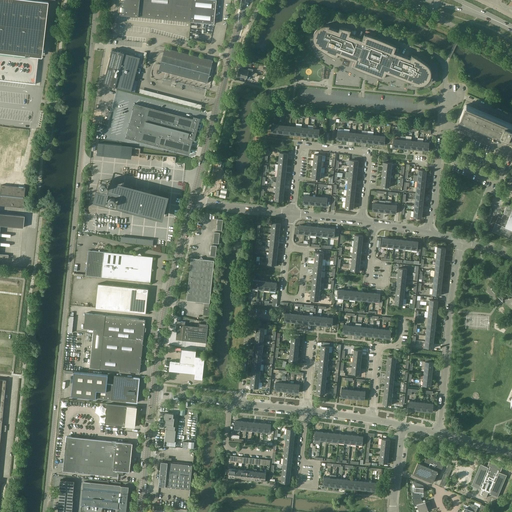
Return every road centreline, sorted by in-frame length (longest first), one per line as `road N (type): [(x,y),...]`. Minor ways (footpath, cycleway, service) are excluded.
road 1 (tertiary): [(97,0),(44,511)]
road 2 (residential): [(361,221),(368,152),(298,145),(291,213)]
road 3 (tertiary): [(194,198),(244,0)]
road 4 (tertiary): [(153,394),(194,198)]
road 5 (residential): [(438,434),(461,240)]
road 6 (residential): [(427,233),(445,69)]
road 7 (unknown): [(219,104),(149,77),(222,90)]
road 8 (residential): [(370,419),(378,346),(397,348),(400,320)]
